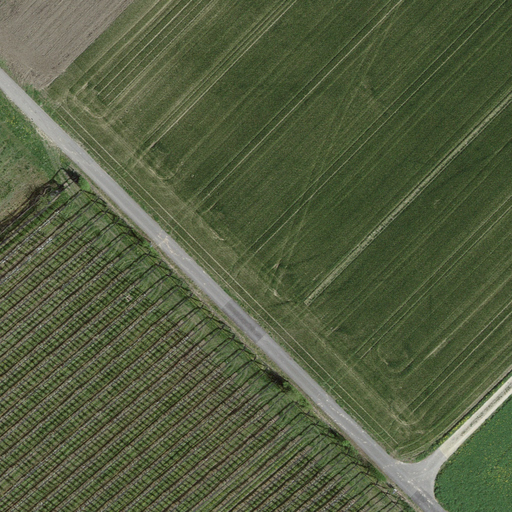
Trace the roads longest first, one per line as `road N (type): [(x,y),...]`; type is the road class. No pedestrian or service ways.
road 1 (unclassified): [(0,77),(438,511)]
road 2 (track): [(511,381),(409,482)]
